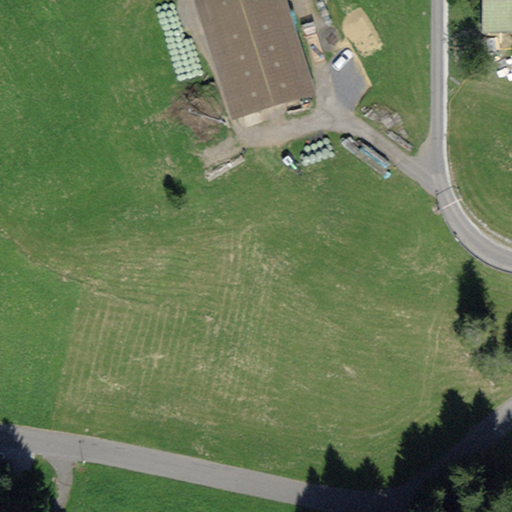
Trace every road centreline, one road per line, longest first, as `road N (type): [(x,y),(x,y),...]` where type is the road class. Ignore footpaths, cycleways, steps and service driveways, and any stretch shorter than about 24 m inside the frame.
road 1 (residential): [(0,436),(366,510),(422,497),(511,418)]
road 2 (residential): [(511,260),(463,231),(442,182),(438,0)]
